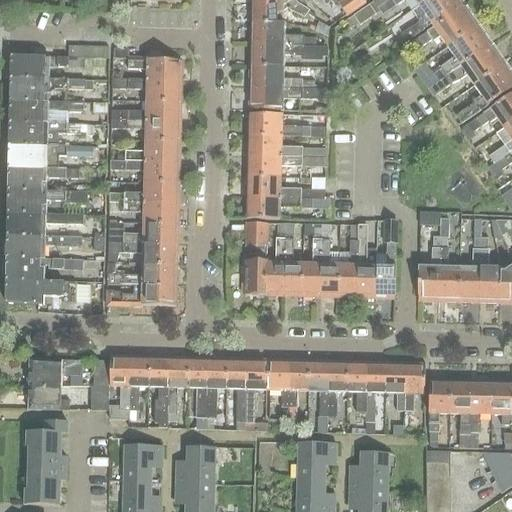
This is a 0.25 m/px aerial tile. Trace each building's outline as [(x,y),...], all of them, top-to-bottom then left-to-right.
[(251,7),(251,24),(283,25),(283,13),(288,10),(289,9),(282,0),(251,0),(251,1),(253,1),(253,7),(251,7)] [(282,0),(289,9),(288,10),(290,13),(305,20),(307,17),(309,12),(297,5),(294,1),(294,0),(282,0)] [(346,16),(364,4),(361,0),(343,0),(337,4),(346,16)] [(374,0),(372,2),(373,4),(377,10),(390,0),(374,0)] [(403,2),(404,3),(411,12),(428,0),(390,0),(395,7),(403,2)] [(458,0),(428,0),(411,12),(417,22),(419,23),(401,35),(406,42),(458,7),(455,2),(458,0)] [(369,6),(355,16),(359,23),(374,14),(369,6)] [(461,10),(418,40),(423,47),(431,41),(432,43),(439,39),(446,49),(478,27),(468,12),(464,15),(461,10)] [(353,17),(346,21),(346,22),(349,26),(357,21),(353,17)] [(320,24),(318,23),(314,32),(328,39),(328,28),(320,24)] [(251,24),(250,40),(252,40),(252,46),(303,47),(303,38),(303,37),(285,37),(285,25),(283,25),(251,24)] [(437,84),(488,49),(485,45),(488,43),(478,27),(446,49),(453,60),(439,69),(440,71),(432,76),(422,83),(427,90),(437,84)] [(303,38),(303,47),(316,47),(316,38),(303,38)] [(411,45),(404,49),(409,57),(416,52),(411,45)] [(250,51),(250,67),(285,68),(285,58),(302,58),(302,62),(323,62),(323,58),(327,58),(327,47),(316,47),(303,47),(252,46),(252,51),(250,51)] [(84,70),(84,60),(109,61),(109,48),(69,47),(68,59),(68,70),(84,70)] [(427,90),(427,91),(433,99),(452,86),(459,83),(466,78),(473,88),(505,66),(494,51),(491,54),(488,49),(437,84),(427,90)] [(114,60),(128,60),(128,57),(129,57),(130,50),(114,50),(114,60)] [(11,79),(50,80),(50,69),(68,70),(68,59),(11,57),(11,79)] [(128,57),(128,60),(128,71),(146,72),(145,81),(145,82),(179,82),(181,83),(182,61),(165,60),(165,61),(161,61),(161,60),(157,60),(157,61),(147,61),(147,58),(129,57),(128,57)] [(455,117),(461,125),(481,112),(511,90),(511,84),(511,83),(511,76),(505,66),(473,88),(481,100),(455,117)] [(250,67),(249,84),(251,84),(251,89),(302,90),(302,82),(302,81),(284,81),(285,68),(250,67)] [(85,81),(50,80),(11,79),(10,103),(49,104),(49,103),(49,96),(55,91),(67,91),(67,92),(85,93),(85,92),(85,91),(85,82),(85,81)] [(127,80),(112,80),(112,91),(127,92),(127,80)] [(145,102),(181,103),(181,88),(179,88),(179,82),(145,82),(145,81),(127,80),(127,92),(145,92),(145,102)] [(85,91),(85,92),(93,92),(93,82),(85,82),(85,91)] [(302,82),(302,90),(314,90),(314,82),(302,82)] [(332,89),(332,100),(343,93),(337,85),(332,89)] [(249,94),(249,111),(251,111),(251,112),(261,112),(284,113),(284,101),(302,102),(330,102),(331,102),(331,90),(326,90),(314,90),(302,90),(251,89),(251,94),(249,94)] [(463,129),(462,133),(468,142),(476,137),(473,133),(488,123),(490,125),(496,121),(502,131),(511,124),(511,94),(483,115),(463,129)] [(127,121),(178,123),(178,118),(180,118),(181,103),(145,102),(145,113),(127,113),(127,121)] [(52,110),(51,114),(83,115),(83,104),(49,103),(49,104),(10,103),(10,126),(49,127),(49,126),(49,110),(52,110)] [(93,104),(93,114),(102,114),(102,105),(93,104)] [(127,113),(111,112),(111,121),(127,121),(127,113)] [(248,136),(248,138),(325,140),(326,129),(283,128),(283,116),(260,116),(248,115),(248,132),(250,132),(250,136),(248,136)] [(127,121),(111,121),(111,131),(126,132),(127,121)] [(144,143),(180,143),(180,127),(178,127),(178,123),(127,121),(126,132),(144,132),(144,143)] [(504,148),(489,158),(494,165),(511,152),(511,124),(502,131),(496,135),(504,148)] [(49,127),(10,126),(9,148),(48,149),(48,148),(48,147),(58,147),(59,136),(81,136),(81,134),(81,132),(81,127),(49,126),(49,127)] [(248,138),(247,153),(249,153),(249,158),(302,159),(302,150),(282,149),(282,138),(248,138)] [(125,163),(177,164),(177,160),(179,160),(180,143),(144,143),(144,154),(126,153),(125,163)] [(48,149),(9,148),(9,171),(46,172),(46,170),(58,170),(58,159),(65,159),(65,149),(48,148),(48,149)] [(65,149),(65,159),(92,160),(93,149),(65,149)] [(302,150),(302,159),(325,160),(325,150),(302,150)] [(511,152),(494,165),(487,170),(493,178),(496,181),(503,176),(501,173),(511,165),(511,152)] [(247,162),(247,178),(281,179),(282,169),(301,169),(302,159),(249,158),(249,162),(247,162)] [(489,158),(482,163),(487,170),(494,165),(489,158)] [(302,159),(301,169),(325,170),(325,160),(302,159)] [(110,162),(109,173),(125,173),(125,163),(110,162)] [(143,184),(179,185),(179,169),(177,169),(177,164),(125,163),(125,173),(143,174),(143,184)] [(9,171),(8,193),(47,194),(47,193),(47,180),(65,181),(65,171),(58,170),(46,170),(46,172),(9,171)] [(65,171),(65,181),(77,181),(78,171),(65,171)] [(281,179),(247,178),(246,194),(248,194),(248,199),(314,201),(324,201),(324,193),(301,192),(301,191),(281,191),(281,179)] [(124,204),(176,205),(176,201),(178,201),(179,185),(143,184),(143,195),(125,195),(124,204)] [(511,190),(511,189),(501,196),(511,211),(511,209),(511,190)] [(64,193),(47,193),(47,194),(8,193),(8,216),(47,217),(47,216),(47,202),(49,202),(49,203),(64,204),(64,193)] [(64,193),(64,204),(64,205),(87,206),(87,195),(87,194),(64,193)] [(125,195),(109,195),(109,204),(110,204),(119,204),(124,204),(125,195)] [(246,221),(258,221),(280,221),(280,210),(313,211),(314,201),(248,199),(248,204),(246,204),(246,221)] [(110,204),(109,214),(119,214),(119,204),(110,204)] [(119,204),(119,214),(142,215),(142,225),(178,226),(178,210),(176,210),(176,205),(124,204),(119,204)] [(440,214),(419,214),(419,227),(439,228),(439,220),(440,220),(440,214)] [(47,217),(8,216),(7,238),(46,239),(46,227),(83,227),(83,217),(47,216),(47,217)] [(448,239),(448,221),(440,220),(439,220),(439,228),(439,239),(440,239),(448,239)] [(491,222),(495,244),(503,242),(495,222),(491,222)] [(511,230),(511,229),(511,223),(510,222),(496,222),(502,238),(506,235),(511,243),(511,230)] [(395,246),(396,229),(396,223),(384,223),(384,246),(395,246)] [(268,226),(258,225),(248,224),(247,248),(255,248),(254,262),(245,262),(244,296),(265,297),(266,262),(267,249),(268,249),(268,226)] [(123,245),(175,246),(175,242),(177,242),(178,226),(142,225),(142,236),(124,236),(125,225),(109,225),(108,245),(123,245)] [(285,226),(284,240),(285,240),(294,241),(294,226),(285,226)] [(313,227),(313,241),(322,241),(322,227),(313,227)] [(322,227),(322,241),(330,241),(331,227),(328,227),(322,227)] [(349,227),(349,242),(359,242),(359,228),(349,227)] [(359,242),(357,297),(362,297),(362,299),(375,300),(377,250),(367,250),(367,228),(359,228),(359,242)] [(46,239),(7,238),(7,260),(46,261),(45,261),(46,249),(81,250),(82,239),(46,239)] [(418,267),(417,296),(417,297),(418,297),(417,301),(418,301),(418,303),(433,303),(433,301),(439,301),(440,239),(439,239),(432,238),(431,268),(418,267)] [(103,253),(103,240),(93,239),(93,253),(103,253)] [(444,303),(459,304),(459,269),(447,268),(448,239),(440,239),(439,301),(444,301),(444,303)] [(266,262),(265,297),(278,297),(278,295),(283,295),(285,240),(284,240),(277,240),(275,240),(275,264),(268,264),(268,262),(266,262)] [(285,240),(283,295),(289,295),(289,297),(302,298),(303,265),(293,265),(294,241),(285,240)] [(303,265),(302,298),(315,298),(315,296),(320,296),(322,241),(313,241),(312,265),(303,265)] [(322,241),(320,296),(326,296),(326,298),(339,299),(339,266),(340,255),(330,254),(330,241),(322,241)] [(339,266),(339,299),(351,299),(351,297),(357,297),(359,242),(349,242),(349,255),(340,255),(339,266)] [(141,266),(177,267),(177,251),(175,251),(175,246),(123,245),(108,245),(108,265),(117,265),(119,254),(141,256),(141,266)] [(377,250),(375,300),(388,300),(388,298),(393,298),(393,300),(394,300),(394,295),(395,246),(384,246),(384,256),(377,256),(377,250)] [(471,269),(459,269),(459,304),(474,304),(474,302),(479,302),(480,250),(474,250),(472,250),(471,269)] [(484,305),(500,305),(501,274),(501,270),(488,270),(489,251),(487,251),(480,250),(479,302),(484,302),(484,305)] [(46,261),(7,260),(6,282),(45,284),(45,283),(45,268),(48,268),(48,272),(63,272),(63,261),(45,261),(46,261)] [(63,272),(82,273),(83,262),(63,261),(63,272)] [(117,265),(108,265),(108,286),(134,287),(134,286),(174,287),(174,283),(176,283),(177,267),(141,266),(140,276),(116,275),(116,270),(117,265)] [(501,274),(500,305),(508,305),(508,303),(511,303),(511,266),(511,267),(511,268),(505,274),(501,274)] [(77,284),(45,283),(45,284),(6,282),(6,304),(44,307),(43,310),(64,311),(64,306),(76,306),(77,284)] [(176,287),(174,287),(134,286),(134,287),(133,296),(122,295),(122,293),(107,293),(107,296),(107,306),(151,307),(151,309),(155,309),(155,307),(159,307),(159,309),(176,310),(176,287)] [(129,409),(130,360),(125,359),(125,357),(110,357),(110,363),(110,389),(120,389),(119,407),(110,407),(109,412),(109,413),(109,421),(129,421),(129,412),(129,409)] [(149,390),(150,358),(136,358),(136,360),(130,360),(129,409),(129,412),(138,413),(139,390),(149,390)] [(150,358),(149,390),(158,390),(158,402),(155,402),(154,425),(158,425),(158,429),(167,430),(168,424),(167,424),(167,399),(168,399),(169,360),(164,360),(164,358),(150,358)] [(188,359),(174,359),(174,361),(169,360),(168,399),(167,399),(167,424),(168,424),(177,424),(177,391),(188,391),(188,359)] [(202,361),(202,359),(188,359),(188,391),(196,392),(195,420),(206,420),(206,409),(208,361),(202,361)] [(29,389),(61,390),(61,378),(82,378),(83,362),(62,362),(30,360),(29,375),(27,377),(27,383),(29,385),(29,389)] [(217,392),(226,392),(227,360),(213,360),(213,362),(208,361),(206,409),(206,420),(215,421),(216,421),(217,392)] [(236,424),(244,425),(245,399),(246,399),(246,362),(241,362),(241,360),(227,360),(226,392),(237,393),(236,424)] [(255,393),(265,393),(266,361),(252,361),(252,363),(246,362),(246,399),(245,399),(244,425),(255,425),(255,393)] [(270,361),(270,371),(269,393),(281,394),(281,409),(289,409),(290,363),(284,363),(284,361),(270,361)] [(110,363),(94,362),(94,372),(93,389),(108,389),(110,389),(110,363)] [(290,363),(289,409),(297,410),(297,394),(308,394),(309,362),(295,362),(295,364),(290,363)] [(323,362),(309,362),(308,394),(319,394),(318,419),(327,419),(328,364),(323,364),(323,362)] [(334,365),(328,364),(327,419),(336,419),(336,395),(347,395),(347,363),(334,363),(334,365)] [(356,410),(365,411),(366,411),(367,365),(361,365),(361,363),(347,363),(347,395),(358,395),(357,403),(356,403),(356,410)] [(367,365),(366,411),(365,411),(365,424),(374,424),(375,396),(385,396),(386,364),(372,364),(372,366),(367,365)] [(386,364),(385,396),(396,396),(396,413),(404,413),(405,366),(400,366),(400,364),(386,364)] [(424,397),(425,375),(425,365),(411,365),(411,367),(405,366),(404,413),(414,413),(415,397),(424,397)] [(435,384),(429,384),(428,434),(430,434),(430,449),(437,449),(437,434),(438,434),(438,417),(450,417),(450,383),(435,382),(435,384)] [(470,434),(471,385),(465,385),(465,383),(450,383),(450,417),(460,417),(459,427),(459,436),(470,437),(470,434)] [(480,418),(491,418),(491,384),(476,383),(476,385),(471,385),(470,434),(478,435),(480,435),(480,418)] [(491,384),(491,418),(501,418),(501,427),(511,427),(511,418),(511,402),(511,386),(507,386),(507,384),(491,384)] [(28,412),(38,412),(78,413),(79,411),(69,411),(69,403),(61,403),(61,392),(61,390),(29,389),(29,392),(27,395),(27,400),(29,403),(28,412)] [(109,413),(109,412),(110,407),(109,407),(108,389),(93,389),(90,389),(90,411),(87,411),(87,412),(109,413)] [(289,409),(288,421),(297,421),(297,410),(289,409)] [(206,420),(195,420),(195,431),(206,431),(206,420)] [(214,431),(215,421),(206,420),(206,431),(214,431)] [(67,459),(61,459),(56,458),(57,435),(67,435),(67,424),(44,423),(44,433),(26,433),(26,434),(34,434),(33,448),(29,448),(29,469),(66,471),(67,459)] [(393,436),(393,437),(402,437),(402,436),(403,427),(393,427),(393,436)] [(470,437),(469,451),(477,451),(477,436),(478,435),(470,434),(470,437)] [(503,435),(503,443),(504,443),(511,444),(511,435),(503,435)] [(459,436),(458,450),(469,451),(470,437),(459,436)] [(336,445),(299,444),(298,466),(302,466),(302,480),(294,480),(325,481),(325,457),(336,457),(336,445)] [(162,460),(162,448),(125,447),(124,469),(128,469),(128,483),(120,482),(120,483),(151,484),(152,460),(162,460)] [(218,449),(187,448),(187,473),(176,473),(176,485),(213,485),(214,464),(210,464),(210,450),(218,450),(218,449)] [(392,454),(361,454),(360,478),(350,478),(349,490),(387,491),(388,469),(383,469),(384,455),(392,456),(392,454)] [(449,467),(449,454),(425,454),(425,466),(449,467)] [(511,464),(511,460),(510,456),(482,455),(490,473),(511,464)] [(511,475),(511,464),(490,473),(496,484),(511,475)] [(449,479),(449,467),(425,466),(425,479),(449,479)] [(24,506),(60,507),(60,506),(55,506),(55,482),(66,482),(66,471),(29,469),(28,491),(32,492),(32,505),(24,505),(24,506)] [(511,475),(496,484),(501,495),(511,488),(511,475)] [(449,491),(449,479),(425,479),(425,491),(449,491)] [(325,481),(294,480),(294,481),(302,481),(301,495),(297,495),(296,511),(334,511),(335,506),(324,505),(325,481)] [(151,484),(120,483),(120,484),(128,484),(128,497),(124,497),(123,511),(160,511),(161,508),(150,508),(151,484)] [(213,485),(176,485),(175,496),(186,497),(185,511),(208,511),(209,507),(213,507),(213,485)] [(386,511),(387,491),(349,490),(349,502),(359,502),(359,511),(386,511)] [(425,503),(449,503),(449,491),(425,491),(425,503)] [(449,511),(449,503),(425,503),(425,511),(449,511)]
